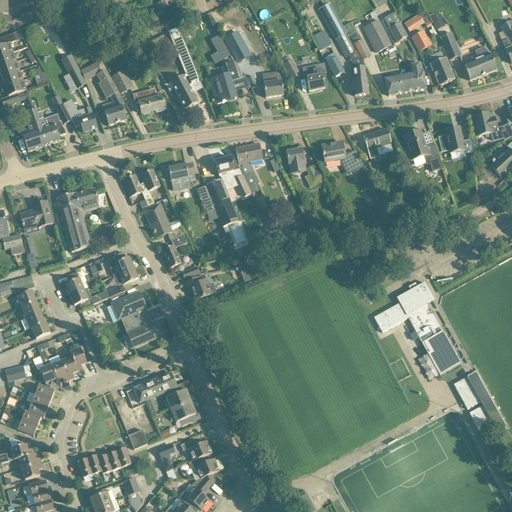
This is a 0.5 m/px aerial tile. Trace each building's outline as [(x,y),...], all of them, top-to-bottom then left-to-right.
[(159,0),(161,3),(156,6),(160,12),(182,0),(159,0)] [(371,0),(376,8),(388,3),(386,0),(371,0)] [(346,35),(346,34),(330,5),(319,11),(335,41),(336,40),(345,58),(355,52),(346,35)] [(128,14),(122,17),(125,24),(131,21),(132,20),(128,14)] [(418,15),(404,24),(410,33),(424,25),(418,15)] [(431,18),(436,31),(445,27),(440,15),(431,18)] [(307,24),(322,50),(331,45),(316,19),(307,24)] [(125,24),(129,30),(134,27),(131,21),(125,24)] [(391,46),(379,21),(364,29),(377,54),(391,46)] [(507,56),(511,65),(511,64),(511,23),(511,22),(501,28),(508,39),(503,42),(507,51),(506,51),(507,56)] [(389,29),(397,44),(408,38),(400,23),(389,29)] [(178,28),(170,32),(178,51),(186,48),(178,28)] [(412,38),(420,52),(431,46),(424,32),(412,38)] [(0,44),(1,47),(0,46),(0,58),(13,54),(9,44),(17,42),(14,34),(0,39),(0,44)] [(237,34),(224,41),(236,62),(238,65),(250,58),(237,34)] [(440,38),(445,50),(456,45),(451,34),(440,38)] [(354,45),(362,61),(370,58),(361,41),(359,36),(352,39),(354,44),(354,45)] [(219,37),(211,41),(218,54),(226,49),(219,37)] [(475,52),(478,60),(477,60),(475,61),(463,66),(470,82),(483,77),(497,71),(493,62),(491,55),(485,48),(475,52)] [(13,54),(0,58),(0,68),(16,63),(13,54)] [(431,66),(436,78),(440,87),(454,81),(442,54),(430,59),(432,65),(431,66)] [(185,75),(170,83),(174,90),(185,111),(198,104),(193,94),(188,86),(184,79),(188,77),(191,85),(199,81),(190,58),(182,61),(187,74),(185,75)] [(282,62),(284,65),(283,65),(292,81),(300,76),(291,61),(289,58),(282,62)] [(327,64),(335,78),(345,73),(336,58),(328,63),(327,64)] [(16,63),(0,68),(0,73),(2,79),(19,72),(16,63)] [(224,103),(236,100),(231,82),(245,78),(241,70),(240,71),(235,63),(225,66),(228,75),(210,81),(217,105),(222,104),(224,104),(224,103)] [(324,64),(302,69),(305,79),(306,79),(307,83),(309,93),(325,89),(323,80),(322,75),(326,74),(324,64)] [(408,67),(410,74),(413,92),(426,90),(421,64),(408,67)] [(353,68),(355,81),(351,81),(352,91),(354,90),(355,97),(369,96),(367,86),(367,79),(365,79),(363,67),(353,68)] [(69,76),(77,91),(86,86),(78,71),(69,76)] [(105,71),(96,76),(100,84),(98,85),(106,100),(110,98),(113,103),(102,107),(104,113),(105,118),(109,127),(126,122),(124,114),(127,113),(124,105),(105,71)] [(19,72),(2,79),(5,88),(23,82),(19,72)] [(111,80),(120,96),(133,89),(124,73),(111,80)] [(39,77),(44,85),(50,83),(45,74),(43,75),(39,77)] [(275,75),(262,77),(264,86),(264,89),(265,99),(283,97),(282,87),(282,84),(281,84),(280,74),(275,75)] [(413,92),(410,74),(385,78),(388,97),(413,92)] [(247,80),(252,89),(257,87),(252,78),(247,80)] [(5,88),(8,98),(17,95),(26,92),(23,82),(5,88)] [(132,96),(135,105),(139,104),(142,115),(156,111),(156,114),(165,111),(161,93),(156,95),(154,90),(132,96)] [(20,103),(17,95),(8,98),(9,98),(1,101),(4,108),(20,103)] [(71,102),(64,106),(75,128),(81,126),(83,134),(97,129),(92,116),(91,116),(89,109),(78,113),(71,102)] [(56,110),(64,125),(71,122),(63,106),(56,110)] [(39,109),(31,112),(44,148),(60,142),(58,136),(59,136),(60,137),(66,135),(64,128),(63,129),(61,122),(60,123),(57,116),(48,119),(44,121),(39,109)] [(44,148),(31,112),(23,115),(27,125),(24,126),(17,129),(20,138),(22,137),(28,153),(44,148)] [(493,143),(505,140),(500,130),(498,131),(495,119),(489,120),(487,114),(474,117),(478,138),(485,136),(486,138),(491,137),(493,143)] [(505,141),(511,137),(511,132),(509,126),(500,130),(505,140),(505,141)] [(445,131),(447,137),(438,139),(442,153),(449,152),(450,155),(464,152),(465,155),(472,153),(469,141),(462,143),(459,128),(453,129),(452,128),(448,129),(447,131),(445,131)] [(363,138),(366,147),(370,160),(379,157),(377,149),(391,144),(387,131),(363,138)] [(420,131),(403,137),(407,146),(404,147),(407,155),(409,155),(411,162),(424,158),(426,165),(430,164),(432,172),(442,169),(434,145),(426,148),(420,131)] [(492,164),(489,167),(501,180),(511,170),(511,142),(507,148),(508,149),(502,155),(501,153),(495,159),(496,160),(494,163),(493,162),(491,163),(492,164)] [(325,164),(343,161),(350,175),(359,170),(355,164),(350,155),(351,155),(350,154),(344,156),(342,143),(322,147),(324,155),(322,156),(323,158),(324,158),(325,164)] [(238,160),(239,166),(244,176),(242,177),(246,184),(256,179),(248,162),(262,160),(259,145),(236,150),(238,160)] [(304,155),(302,148),(294,149),(295,152),(286,153),(286,156),(288,163),(290,176),(303,173),(306,173),(305,171),(306,171),(305,164),(303,155),(304,155)] [(220,177),(221,180),(226,192),(238,187),(243,199),(252,195),(249,189),(246,184),(242,177),(239,171),(234,172),(231,158),(223,160),(222,158),(217,159),(217,162),(215,162),(219,177),(220,177)] [(364,167),(370,178),(377,174),(371,163),(364,167)] [(189,182),(196,181),(192,165),(186,167),(186,166),(168,170),(164,171),(165,177),(170,177),(173,191),(181,189),(182,192),(191,190),(189,182)] [(306,171),(305,171),(306,173),(308,176),(312,183),(321,178),(318,172),(315,174),(311,168),(306,171)] [(142,193),(145,201),(145,202),(152,199),(149,192),(160,188),(153,170),(141,175),(146,187),(141,190),(140,190),(142,193)] [(131,198),(142,193),(140,190),(141,190),(135,176),(123,181),(131,198)] [(226,192),(221,180),(206,185),(223,228),(238,222),(226,192)] [(198,190),(207,214),(214,211),(206,187),(198,190)] [(57,199),(72,254),(90,248),(114,238),(109,226),(97,231),(99,236),(88,240),(87,235),(81,215),(99,210),(97,203),(98,203),(95,191),(76,196),(75,194),(57,199)] [(145,202),(145,201),(139,204),(142,210),(155,205),(152,199),(145,202)] [(20,215),(22,225),(24,231),(37,227),(38,229),(53,225),(50,212),(47,202),(32,206),(33,212),(20,215)] [(167,235),(170,241),(184,235),(181,227),(171,232),(159,205),(144,212),(156,239),(167,235)] [(444,209),(446,216),(456,212),(454,206),(444,209)] [(0,214),(0,236),(4,251),(9,250),(11,257),(20,255),(24,254),(22,246),(20,236),(9,239),(2,214),(0,214)] [(266,221),(270,232),(277,230),(272,219),(266,221)] [(233,234),(227,237),(230,244),(236,241),(233,234)] [(184,235),(170,241),(173,247),(162,251),(170,270),(181,265),(175,249),(188,244),(184,235)] [(24,238),(23,240),(24,244),(27,257),(34,255),(31,242),(30,238),(28,237),(24,238)] [(115,264),(109,267),(114,277),(133,269),(129,259),(126,260),(124,254),(113,258),(115,264)] [(182,274),(184,280),(199,274),(197,268),(182,274)] [(241,273),(245,283),(257,278),(253,268),(241,273)] [(114,277),(118,287),(106,293),(109,299),(110,298),(110,299),(124,293),(123,292),(124,292),(122,286),(124,285),(124,286),(138,280),(133,269),(114,277)] [(193,292),(196,301),(216,293),(213,285),(208,286),(204,276),(185,284),(189,294),(193,292)] [(0,298),(25,292),(34,289),(31,277),(21,280),(0,285),(0,298)] [(65,285),(70,296),(83,290),(79,279),(65,285)] [(415,284),(408,288),(410,291),(397,299),(400,304),(374,319),(382,334),(408,319),(415,333),(419,338),(440,377),(460,365),(427,305),(434,301),(424,284),(417,288),(415,284)] [(83,290),(70,296),(74,307),(88,301),(83,290)] [(17,298),(22,309),(36,303),(31,292),(17,298)] [(90,299),(93,306),(109,299),(106,293),(90,299)] [(139,293),(126,299),(124,293),(110,299),(113,304),(111,305),(118,321),(121,320),(133,315),(134,318),(146,313),(144,310),(146,309),(139,293)] [(22,309),(26,319),(40,314),(36,303),(22,309)] [(133,315),(121,320),(128,334),(127,335),(133,350),(163,337),(157,322),(151,325),(146,313),(134,318),(133,315)] [(26,319),(31,330),(45,324),(45,323),(44,324),(40,314),(26,319)] [(45,324),(31,330),(32,330),(36,340),(50,335),(45,324)] [(415,333),(410,336),(413,341),(419,338),(415,333)] [(44,351),(42,346),(37,348),(41,357),(40,358),(45,369),(40,371),(46,386),(50,388),(52,383),(52,382),(56,380),(50,366),(51,366),(44,351)] [(86,364),(80,350),(69,354),(71,358),(77,373),(78,373),(78,372),(83,370),(81,366),(86,364)] [(77,373),(71,358),(61,362),(69,381),(74,379),(72,375),(77,373)] [(5,372),(8,383),(26,379),(26,378),(33,381),(27,361),(23,368),(23,367),(5,372)] [(61,362),(51,366),(50,366),(56,380),(57,381),(62,379),(64,383),(69,381),(61,362)] [(453,386),(467,410),(480,403),(482,407),(469,414),(483,439),(496,432),(503,428),(505,432),(508,431),(474,369),(471,370),(474,375),(471,376),(462,381),(453,386)] [(139,404),(168,393),(177,389),(171,374),(134,390),(138,399),(139,404)] [(39,386),(35,395),(51,402),(54,392),(39,386)] [(167,398),(171,410),(190,403),(185,391),(179,393),(177,389),(168,393),(169,397),(167,398)] [(35,395),(31,404),(47,411),(51,402),(35,395)] [(10,399),(8,405),(15,408),(17,402),(10,399)] [(190,403),(171,410),(173,414),(177,423),(180,422),(182,428),(192,424),(189,418),(195,416),(190,403)] [(31,404),(28,413),(28,414),(41,419),(43,420),(47,411),(31,404)] [(25,412),(21,421),(37,428),(41,419),(28,414),(28,413),(25,412)] [(37,428),(21,421),(18,431),(33,437),(37,428)] [(128,437),(134,451),(148,445),(142,431),(128,437)] [(27,452),(26,446),(22,447),(21,444),(5,438),(9,440),(12,450),(11,450),(12,453),(0,456),(0,464),(2,464),(2,465),(14,461),(34,455),(33,455),(32,450),(27,452)] [(190,455),(192,462),(193,463),(201,459),(212,454),(207,442),(196,447),(193,441),(181,446),(183,452),(185,452),(187,455),(188,456),(190,455)] [(157,452),(160,459),(168,456),(174,454),(171,446),(157,452)] [(125,450),(116,453),(121,469),(131,466),(125,450)] [(116,453),(106,456),(112,472),(121,469),(116,453)] [(20,466),(21,470),(41,465),(39,460),(35,461),(34,455),(14,461),(16,467),(20,466)] [(106,456),(97,459),(97,460),(102,473),(103,476),(112,472),(106,456)] [(96,457),(87,460),(93,476),(102,473),(97,460),(97,459),(96,457)] [(196,482),(196,481),(202,486),(213,481),(211,476),(219,472),(214,460),(203,464),(201,459),(193,463),(192,462),(188,464),(193,475),(192,476),(193,479),(195,479),(196,482)] [(93,476),(87,460),(77,463),(83,480),(93,476)] [(41,465),(21,470),(25,481),(40,477),(38,471),(42,470),(41,465)] [(169,479),(177,478),(175,470),(168,472),(169,479)] [(128,497),(137,493),(140,492),(135,479),(123,483),(125,487),(128,497)] [(214,483),(213,481),(202,486),(196,481),(196,482),(191,487),(190,485),(177,500),(180,502),(188,508),(192,504),(201,511),(210,502),(203,496),(214,483)] [(29,487),(32,496),(48,492),(46,482),(36,485),(29,487)] [(32,496),(34,506),(51,501),(48,492),(32,496)] [(115,502),(112,492),(107,493),(96,497),(87,501),(88,505),(92,503),(94,509),(110,503),(115,502)] [(131,507),(133,506),(141,504),(137,493),(128,497),(129,501),(131,507)] [(51,501),(34,506),(36,511),(49,511),(54,511),(51,501)] [(192,511),(188,508),(180,502),(172,511),(169,509),(166,511),(192,511)] [(113,511),(110,503),(94,509),(94,511),(113,511)] [(143,503),(141,504),(133,506),(134,511),(136,511),(143,504),(143,503)]
